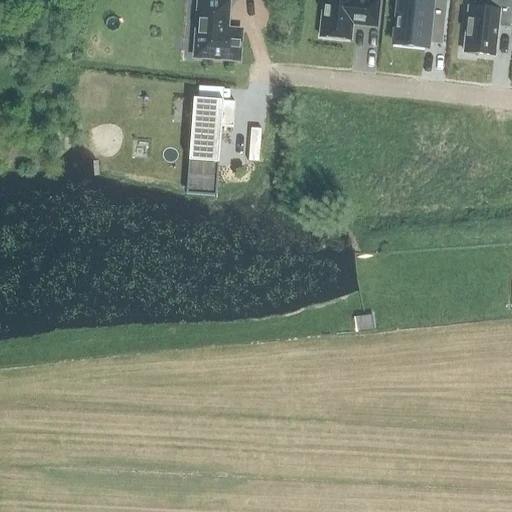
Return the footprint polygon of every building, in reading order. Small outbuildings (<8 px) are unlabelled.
[(323,0),(320,38),(350,41),(351,24),(375,27),(378,2),(365,0),(360,0),(323,0)] [(400,1),(394,46),(425,49),(426,45),(427,39),(443,40),(447,1),(439,0),(429,0),(429,4),(400,1)] [(511,11),(511,2),(492,0),(487,0),(486,11),(469,9),(464,54),(494,57),(497,28),(510,29),(511,11)] [(228,3),(199,1),(195,58),(238,61),(240,32),(226,31),(228,3)] [(234,103),(192,100),(191,119),(197,119),(192,186),(215,188),(214,198),(216,198),(221,127),(233,128),(234,103)] [(250,129),(248,163),(259,163),(261,130),(250,129)] [(374,316),(356,318),(358,332),(375,330),(374,316)]
